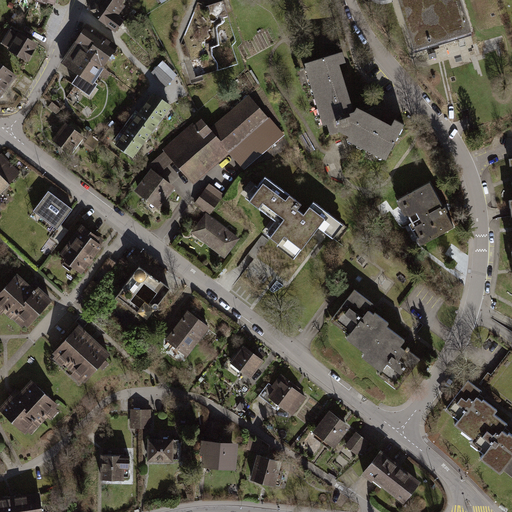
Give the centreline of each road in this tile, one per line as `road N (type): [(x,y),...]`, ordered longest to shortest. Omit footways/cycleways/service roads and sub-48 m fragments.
road 1 (residential): [(347,0),(385,62),(461,149),(480,208),(482,272),(473,312),(442,376),(401,432)]
road 2 (residential): [(401,432),(8,130)]
road 3 (residential): [(370,511),(289,449),(166,390),(116,396),(60,446),(0,478)]
road 4 (residential): [(8,130),(42,88),(82,0)]
